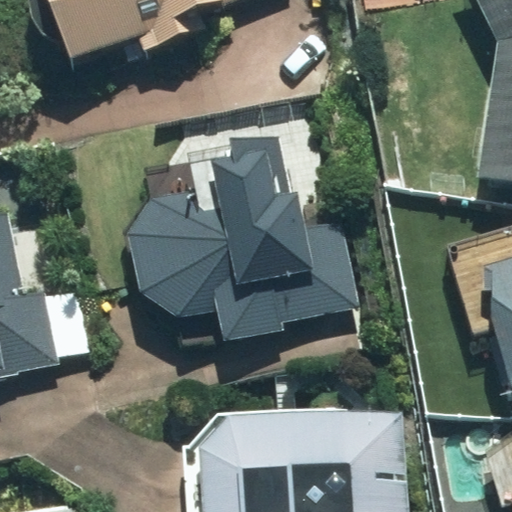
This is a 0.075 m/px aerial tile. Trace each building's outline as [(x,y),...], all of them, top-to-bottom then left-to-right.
[(256,0),(3,0),(39,83),(104,55),(116,81),(214,38),(207,22),(256,0)] [(511,202),(511,0),(467,0),(492,55),(473,198),(511,202)] [(207,324),(214,355),(276,341),(274,331),(363,311),(343,223),(301,232),(282,151),(179,174),(185,197),(144,208),(120,241),(132,307),(168,330),(207,324)] [(511,511),(511,268),(464,284),(511,427),(511,426),(511,459),(507,461),(499,511),(511,511)] [(0,380),(92,358),(75,288),(0,306),(0,380)] [(398,511),(397,418),(209,422),(179,454),(180,511),(398,511)]
